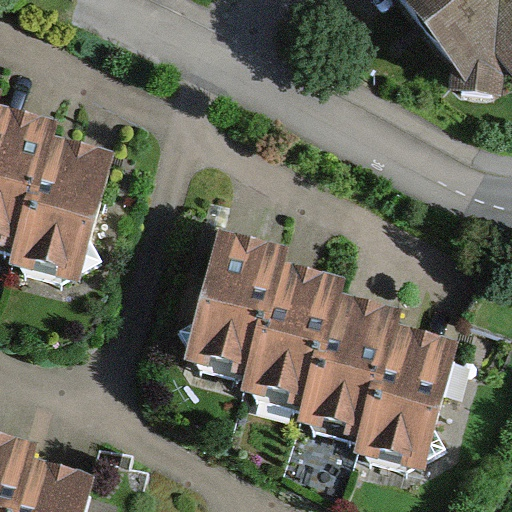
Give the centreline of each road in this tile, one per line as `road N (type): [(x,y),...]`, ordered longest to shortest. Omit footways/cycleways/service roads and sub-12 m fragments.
road 1 (residential): [(210,61),(107,392)]
road 2 (residential): [(210,61),(446,187),(511,210)]
road 3 (residential): [(90,0),(210,61)]
